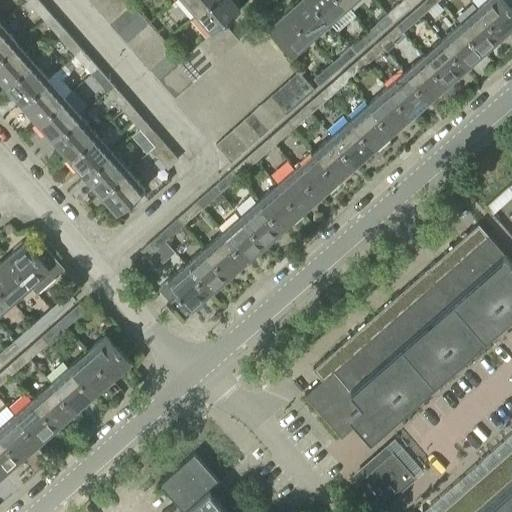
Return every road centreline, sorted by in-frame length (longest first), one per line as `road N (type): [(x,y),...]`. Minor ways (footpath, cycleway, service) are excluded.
road 1 (residential): [(192,378),(511,98)]
road 2 (residential): [(192,378),(22,184)]
road 3 (residential): [(39,511),(192,378)]
road 4 (residential): [(320,495),(243,405),(192,378)]
